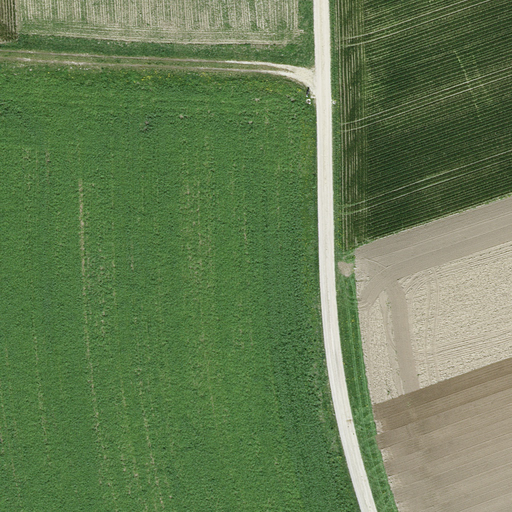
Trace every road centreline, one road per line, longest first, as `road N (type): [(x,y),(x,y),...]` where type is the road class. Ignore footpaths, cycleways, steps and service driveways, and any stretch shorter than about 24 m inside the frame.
road 1 (track): [(369,511),(335,376),(319,0)]
road 2 (track): [(321,84),(288,70),(0,54)]
